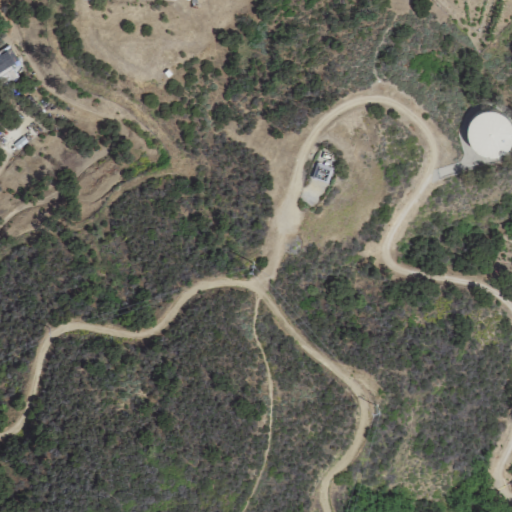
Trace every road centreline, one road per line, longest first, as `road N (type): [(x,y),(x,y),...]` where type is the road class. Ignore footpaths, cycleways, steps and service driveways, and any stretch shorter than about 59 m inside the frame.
road 1 (track): [(259,290),(314,128),(336,109),(371,99),(419,122),(431,167),(388,236),(384,257),(397,271),(483,287),(511,309),(508,444),(493,480),(500,497),(511,499)]
road 2 (track): [(0,442),(15,433),(41,348),(57,329),(143,335),(190,290),(246,284),(362,403),(359,441),(325,481),(326,511)]
